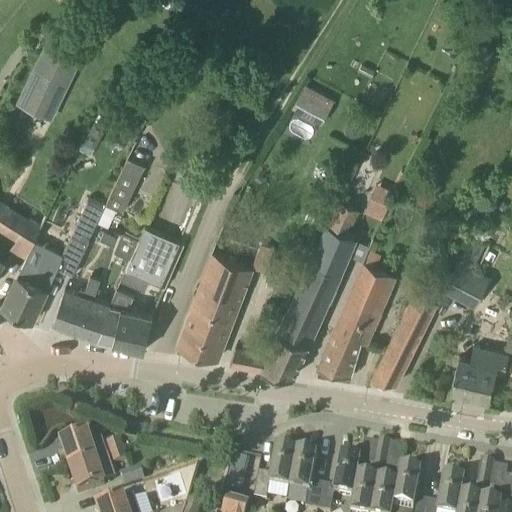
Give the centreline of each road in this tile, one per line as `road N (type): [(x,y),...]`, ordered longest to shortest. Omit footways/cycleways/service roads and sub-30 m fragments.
road 1 (residential): [(161,373),(227,193),(348,0)]
road 2 (residential): [(511,435),(161,373)]
road 3 (residential): [(161,373),(28,371)]
